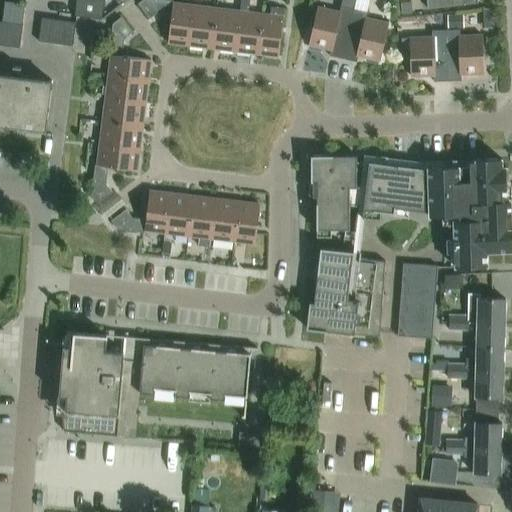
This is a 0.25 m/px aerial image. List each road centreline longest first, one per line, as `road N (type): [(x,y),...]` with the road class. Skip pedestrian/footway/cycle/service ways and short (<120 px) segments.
road 1 (residential): [(279,185),(163,168),(168,76),(182,65),(295,79),(306,128)]
road 2 (residential): [(38,285),(266,306),(276,291),(279,185)]
road 3 (residential): [(21,511),(38,285)]
road 4 (residential): [(306,128),(511,117)]
road 5 (residential): [(50,183),(61,61),(0,53)]
